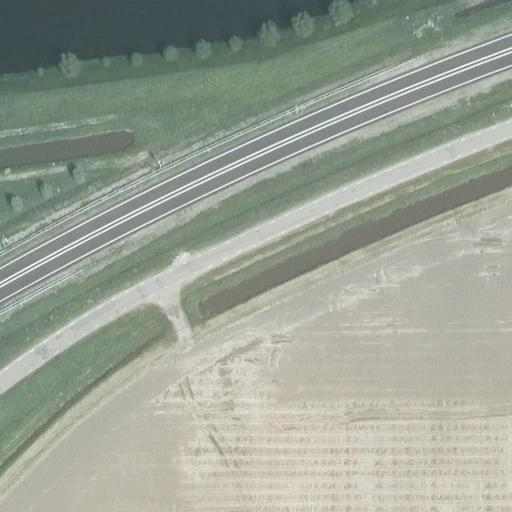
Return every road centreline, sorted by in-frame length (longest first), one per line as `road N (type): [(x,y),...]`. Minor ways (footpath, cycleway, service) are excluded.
road 1 (unclassified): [(0,374),(30,348),(275,213),(511,120)]
road 2 (trunk): [(0,285),(295,137),(511,50)]
